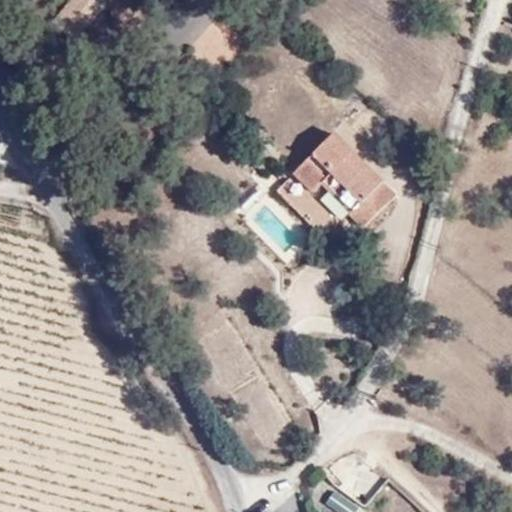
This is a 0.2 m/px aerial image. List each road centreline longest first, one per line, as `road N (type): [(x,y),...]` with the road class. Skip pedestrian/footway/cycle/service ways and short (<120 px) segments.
road 1 (unclassified): [(511,0),(422,278),(368,398),(305,476),(233,498)]
road 2 (unclassified): [(233,498),(146,320),(0,111)]
